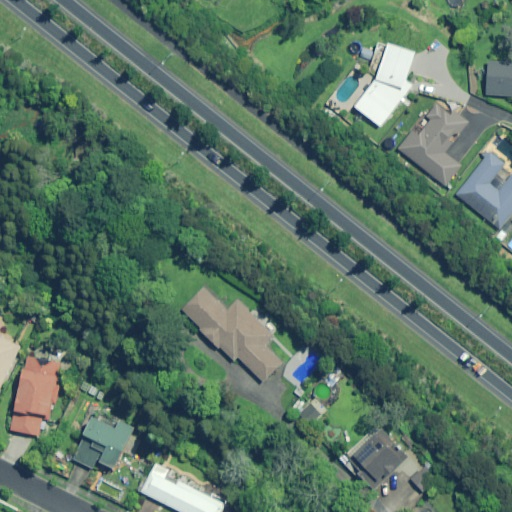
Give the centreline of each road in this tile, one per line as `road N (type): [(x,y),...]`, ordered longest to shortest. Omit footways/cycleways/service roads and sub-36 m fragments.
road 1 (primary): [(511,394),(13,0)]
road 2 (primary): [(63,0),(511,355)]
